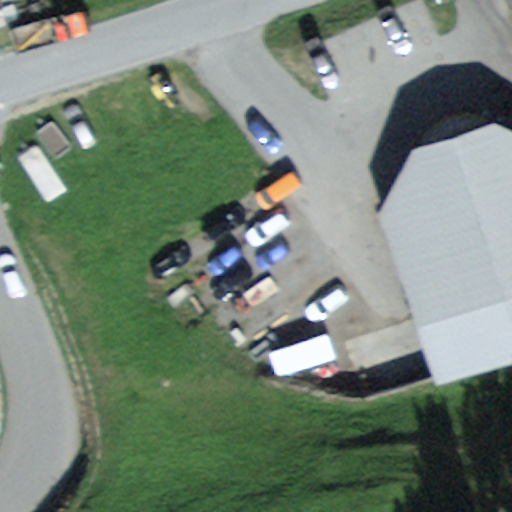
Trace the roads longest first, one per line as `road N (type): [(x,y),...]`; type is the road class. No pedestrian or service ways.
road 1 (tertiary): [(242,0),(0,78)]
road 2 (residential): [(0,286),(27,351),(39,416),(29,466),(0,507)]
